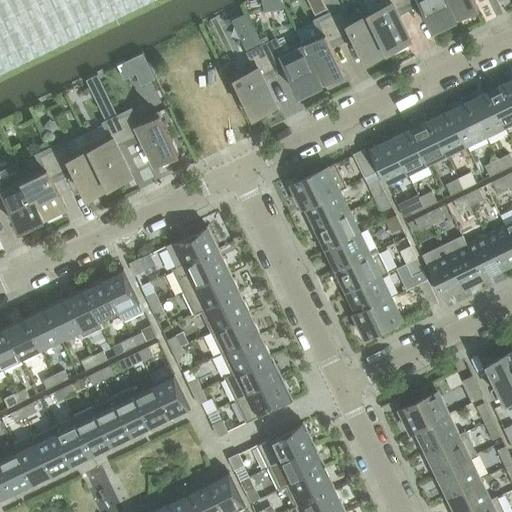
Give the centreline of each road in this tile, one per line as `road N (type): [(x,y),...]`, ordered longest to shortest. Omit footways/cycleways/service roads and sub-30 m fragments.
road 1 (residential): [(511,40),(243,175)]
road 2 (residential): [(243,175),(0,291)]
road 3 (residential): [(341,387),(243,175)]
road 4 (residential): [(341,387),(511,303)]
road 5 (residential): [(401,511),(341,387)]
